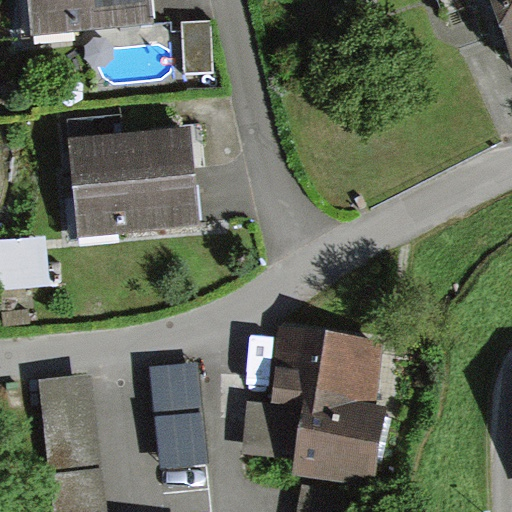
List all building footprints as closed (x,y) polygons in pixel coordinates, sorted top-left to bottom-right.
[(27,0),(30,31),(149,24),(147,0),(27,0)] [(511,0),(443,0),(446,8),(467,0),(491,0),(511,54),(511,0)] [(212,21),(184,23),(187,73),(215,71),(212,21)] [(191,131),(73,141),(81,235),(199,226),(191,131)] [(51,241),(3,245),(7,292),(55,287),(51,241)] [(375,401),(383,338),(282,326),(272,402),(248,399),(241,455),(293,462),(291,478),(373,488),(384,403),(375,401)] [(200,365),(154,369),(163,470),(210,465),(200,365)] [(103,511),(89,379),(43,384),(56,511),(103,511)]
